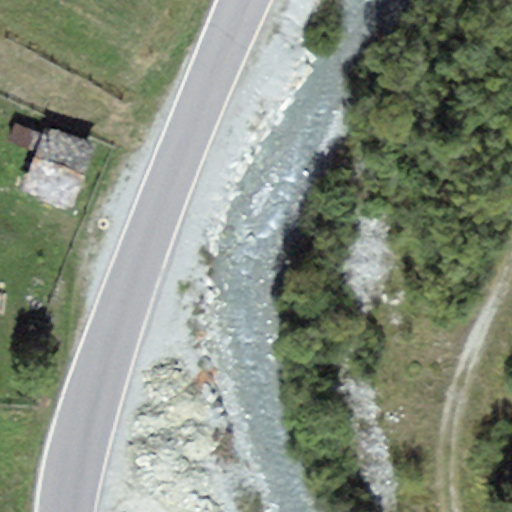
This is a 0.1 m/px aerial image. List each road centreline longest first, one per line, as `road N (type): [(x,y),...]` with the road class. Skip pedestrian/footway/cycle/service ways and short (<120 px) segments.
road 1 (tertiary): [(68,511),(108,344),(242,0)]
road 2 (track): [(511,241),(441,437),(440,511)]
